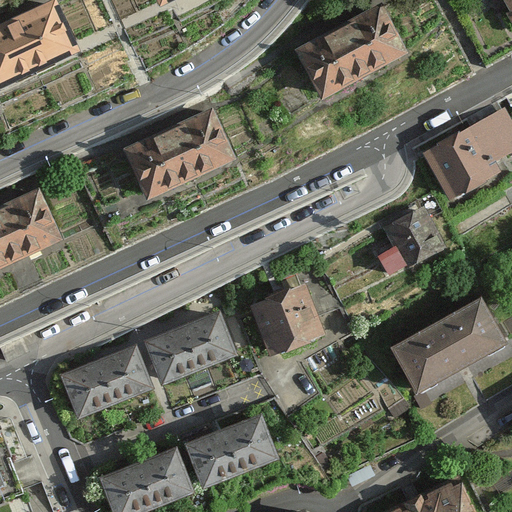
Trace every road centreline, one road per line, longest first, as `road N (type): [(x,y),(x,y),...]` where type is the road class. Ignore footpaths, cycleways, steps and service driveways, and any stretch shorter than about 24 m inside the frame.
road 1 (residential): [(24,366),(380,186),(380,142)]
road 2 (residential): [(0,323),(380,142)]
road 3 (residential): [(0,168),(216,66),(289,0)]
road 4 (residential): [(338,511),(511,409)]
road 5 (residential): [(80,511),(24,366)]
road 6 (residential): [(380,142),(511,71)]
